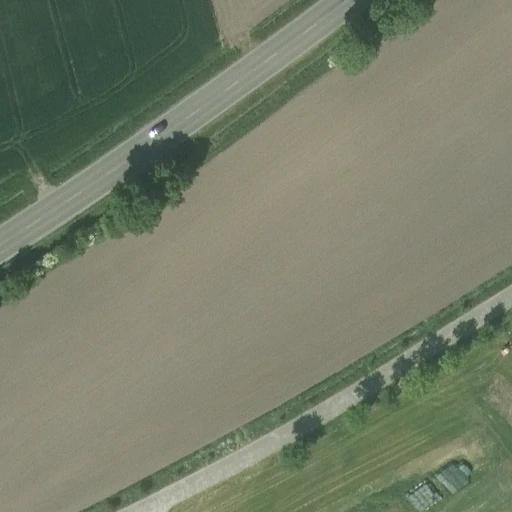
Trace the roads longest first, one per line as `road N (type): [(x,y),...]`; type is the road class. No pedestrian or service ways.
road 1 (unclassified): [(143,504),(329,406),(511,292)]
road 2 (primary): [(0,239),(340,0)]
